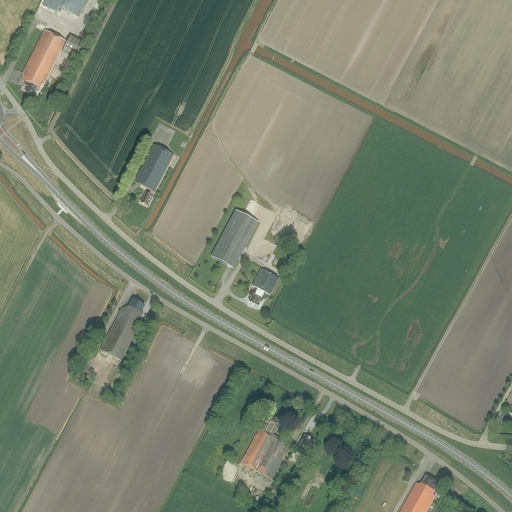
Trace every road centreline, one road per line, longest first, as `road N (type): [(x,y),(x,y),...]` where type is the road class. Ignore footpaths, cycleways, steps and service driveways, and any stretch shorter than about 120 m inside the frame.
road 1 (unclassified): [(501,511),(390,428),(125,276),(0,163)]
road 2 (unclassified): [(511,448),(444,433),(188,286),(57,173),(19,109)]
road 3 (primary): [(511,497),(432,439),(158,283),(41,176)]
road 4 (track): [(359,365),(470,164)]
road 5 (track): [(511,217),(415,391)]
